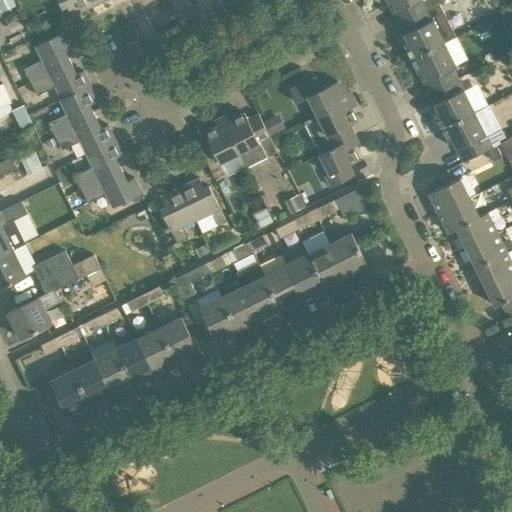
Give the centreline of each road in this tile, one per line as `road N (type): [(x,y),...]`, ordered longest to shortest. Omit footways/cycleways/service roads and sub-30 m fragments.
road 1 (residential): [(37,458),(426,268)]
road 2 (residential): [(343,23),(180,102),(157,103),(139,71),(152,50),(255,0)]
road 3 (residential): [(173,511),(478,363)]
road 4 (residential): [(426,268),(394,203),(394,131),(343,23)]
